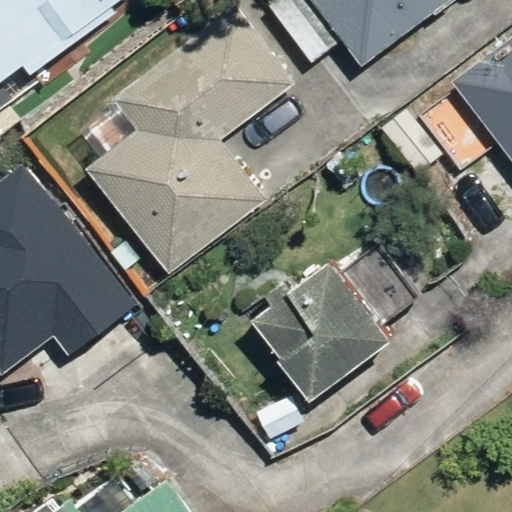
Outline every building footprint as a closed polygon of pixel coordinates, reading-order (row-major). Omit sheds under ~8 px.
[(0,0),(0,68),(12,60),(26,81),(136,5),(133,0),(0,0)] [(338,39),(356,64),(443,0),(271,0),(268,2),(310,59),(338,39)] [(294,89),(230,4),(112,92),(138,127),(77,173),(159,282),(268,201),(224,142),(294,89)] [(511,34),(448,80),(511,167),(511,34)] [(462,169),(409,102),(377,128),(430,194),(462,169)] [(138,302),(16,158),(0,171),(0,372),(2,375),(75,313),(96,337),(138,302)] [(320,262),(244,318),(307,406),(392,344),(376,323),(430,284),(394,235),(332,279),(320,262)] [(114,511),(197,511),(169,473),(114,511)] [(89,511),(75,492),(47,511),(89,511)]
